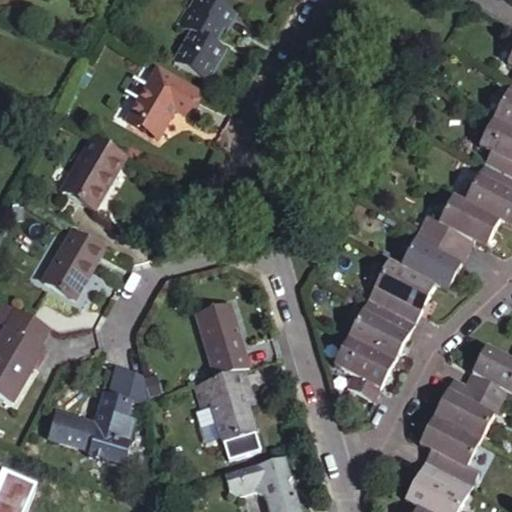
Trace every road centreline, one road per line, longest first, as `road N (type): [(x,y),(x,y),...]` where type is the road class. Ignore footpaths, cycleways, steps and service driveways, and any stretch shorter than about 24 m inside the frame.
road 1 (unclassified): [(267,239),(236,144),(315,0)]
road 2 (residential): [(339,457),(384,445),(440,343),(511,279)]
road 3 (unclassified): [(339,457),(267,239)]
road 4 (unclassified): [(115,342),(152,278),(267,239)]
